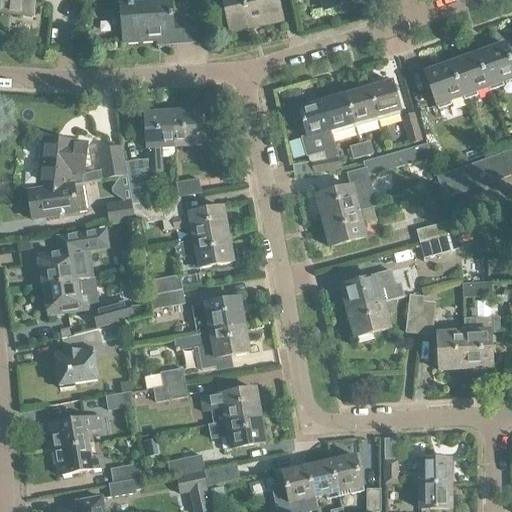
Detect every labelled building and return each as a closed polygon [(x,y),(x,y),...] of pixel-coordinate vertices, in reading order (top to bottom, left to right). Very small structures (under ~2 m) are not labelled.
[(0,0),(0,11),(21,14),(22,4),(34,5),(34,0),(0,0)] [(281,19),(276,0),(222,0),(229,31),(281,19)] [(322,0),(324,9),(353,3),(352,0),(322,0)] [(133,7),(133,4),(127,4),(128,7),(120,8),(122,43),(156,40),(156,45),(198,42),(196,18),(173,20),(172,4),(133,7)] [(50,34),(47,26),(35,29),(37,37),(50,34)] [(488,52),(477,56),(489,88),(491,92),(504,87),(502,84),(511,80),(511,59),(511,60),(505,46),(504,47),(502,42),(486,48),(488,52)] [(477,56),(452,65),(463,97),(464,97),(465,101),(478,96),(476,92),(489,88),(477,56)] [(450,102),(463,97),(452,65),(425,75),(437,106),(438,106),(439,110),(451,105),(450,102)] [(392,83),(368,90),(377,121),(401,114),(392,83)] [(345,97),(353,127),(377,121),(368,90),(345,97)] [(282,95),(286,109),(298,105),(294,91),(282,95)] [(323,103),(332,134),(353,127),(345,97),(323,103)] [(299,110),(307,137),(301,139),(306,158),(307,158),(324,153),(326,160),(312,163),(314,175),(342,171),(341,166),(332,134),(323,103),(299,110)] [(201,112),(173,114),(176,149),(203,147),(201,112)] [(149,160),(124,164),(127,179),(128,178),(132,201),(133,206),(148,203),(143,174),(164,173),(163,150),(176,149),(173,114),(145,116),(147,151),(148,151),(149,160)] [(422,141),(414,116),(402,119),(410,145),(422,141)] [(44,139),(38,192),(83,185),(85,166),(72,165),(75,143),(44,139)] [(301,139),(290,142),(296,161),(306,158),(301,139)] [(370,143),(360,146),(364,159),(374,156),(370,143)] [(360,146),(350,148),(354,161),(364,159),(360,146)] [(428,146),(363,164),(367,178),(432,160),(428,146)] [(99,152),(104,182),(127,179),(124,164),(122,148),(99,152)] [(511,152),(511,153),(501,156),(508,177),(511,175),(511,152)] [(501,156),(485,162),(493,183),(508,177),(501,156)] [(485,162),(469,168),(477,188),(493,183),(485,162)] [(469,168),(453,173),(461,194),(477,188),(469,168)] [(438,179),(445,200),(461,194),(453,173),(438,179)] [(199,181),(176,185),(179,198),(181,198),(202,195),(199,181)] [(317,198),(324,222),(372,210),(369,199),(365,183),(350,186),(351,189),(317,198)] [(29,194),(33,221),(87,212),(83,185),(38,192),(29,194)] [(133,206),(135,223),(136,227),(163,223),(165,233),(175,232),(192,229),(194,242),(228,236),(223,208),(190,214),(190,217),(184,218),(181,198),(179,198),(148,203),(133,206)] [(110,227),(135,223),(133,206),(132,201),(106,205),(110,227)] [(366,241),(362,226),(377,222),(373,209),(372,210),(324,222),(331,250),(366,241)] [(417,232),(420,246),(459,236),(455,221),(417,232)] [(61,255),(41,258),(46,287),(90,281),(93,279),(95,279),(90,251),(109,248),(106,231),(58,239),(61,255)] [(177,246),(180,260),(197,257),(200,270),(233,264),(228,236),(194,242),(177,246)] [(463,250),(459,236),(420,246),(424,260),(463,250)] [(510,275),(510,261),(487,262),(487,275),(510,275)] [(339,287),(346,314),(393,301),(404,298),(400,286),(395,287),(391,273),(378,277),(339,287)] [(180,277),(146,283),(149,296),(183,290),(180,277)] [(98,309),(93,279),(90,281),(46,287),(51,316),(98,309)] [(491,298),(491,285),(462,286),(463,299),(491,298)] [(183,290),(149,296),(151,309),(185,303),(183,290)] [(511,292),(505,290),(502,300),(511,302),(511,292)] [(146,301),(145,292),(132,295),(134,303),(146,301)] [(407,335),(420,336),(424,303),(424,299),(411,297),(407,335)] [(197,335),(199,335),(210,333),(210,334),(243,328),(238,300),(206,306),(206,307),(192,310),(197,335)] [(397,314),(393,301),(346,314),(354,342),(392,331),(388,316),(397,314)] [(101,329),(136,320),(132,306),(131,302),(97,312),(101,329)] [(420,336),(433,337),(436,305),(424,303),(420,336)] [(489,303),(478,303),(478,318),(490,318),(489,303)] [(148,316),(146,306),(132,306),(136,320),(148,316)] [(465,333),(462,334),(465,370),(492,368),(490,335),(501,334),(500,318),(464,320),(465,333)] [(102,345),(123,339),(120,325),(116,326),(114,326),(98,331),(102,345)] [(213,348),(216,361),(249,355),(243,328),(210,334),(210,333),(199,335),(202,350),(213,348)] [(438,371),(465,370),(462,334),(436,335),(438,371)] [(93,350),(55,355),(60,388),(97,383),(93,350)] [(183,371),(161,375),(163,388),(186,384),(183,371)] [(153,390),(156,404),(188,399),(186,384),(163,388),(153,390)] [(203,415),(211,414),(213,426),(221,425),(260,419),(255,391),(222,396),(222,398),(200,402),(203,415)] [(108,413),(133,408),(131,394),(106,398),(108,413)] [(99,418),(50,427),(55,452),(90,446),(88,434),(101,431),(99,418)] [(264,447),(260,419),(221,425),(224,440),(229,439),(232,452),(264,447)] [(92,459),(90,446),(55,452),(60,478),(103,470),(101,458),(92,459)] [(171,479),(205,472),(206,472),(202,456),(167,464),(171,479)] [(354,457),(331,462),(338,494),(349,491),(350,495),(362,493),(354,457)] [(418,461),(419,486),(449,486),(449,461),(418,461)] [(331,462),(306,468),(313,500),(326,497),(327,501),(339,498),(338,494),(331,462)] [(385,486),(392,486),(399,486),(398,462),(385,462),(385,486)] [(237,465),(206,472),(205,472),(208,488),(240,481),(237,465)] [(140,480),(137,467),(111,471),(113,485),(131,482),(140,480)] [(285,489),(280,490),(283,506),(288,505),(288,506),(301,503),(302,507),(314,504),(313,500),(306,468),(281,474),(285,489)] [(202,478),(172,484),(176,496),(205,491),(202,478)] [(142,480),(109,486),(111,499),(136,495),(136,493),(144,491),(142,480)] [(449,486),(419,486),(419,511),(450,511),(449,486)] [(223,489),(210,492),(213,505),(226,502),(223,489)] [(380,511),(380,491),(367,491),(367,511),(380,511)] [(57,511),(56,511),(103,511),(102,500),(79,504),(79,503),(72,504),(73,509),(57,511)]
